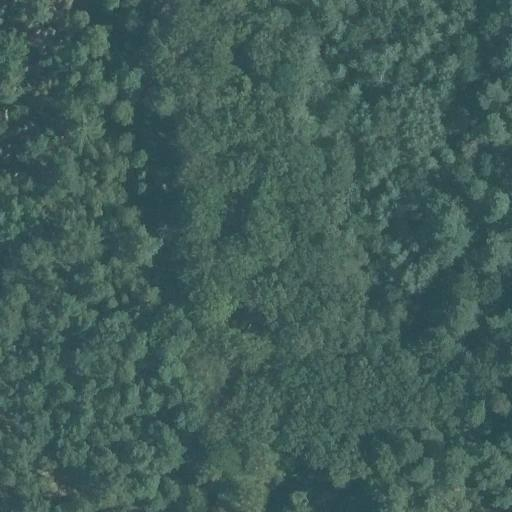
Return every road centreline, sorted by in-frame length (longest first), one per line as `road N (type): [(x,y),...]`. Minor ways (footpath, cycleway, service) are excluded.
road 1 (track): [(160,0),(200,402),(199,470),(185,511)]
road 2 (track): [(113,511),(56,484),(0,421)]
